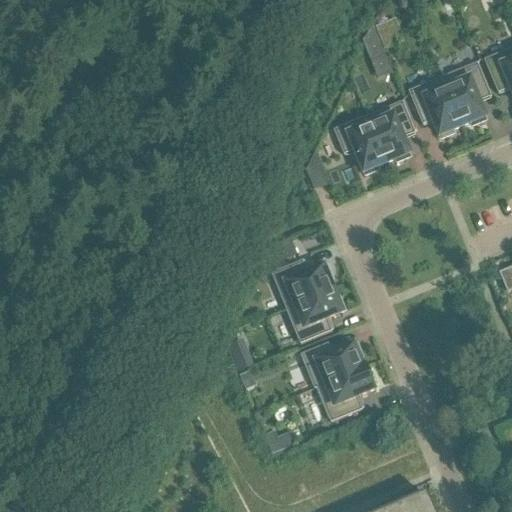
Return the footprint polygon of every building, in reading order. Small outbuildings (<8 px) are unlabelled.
[(511,50),(483,62),(498,96),(499,96),(498,95),(510,90),(511,94),(511,50)] [(441,80),(461,129),(471,125),(472,128),(485,123),(477,104),(489,99),(489,100),(491,100),(476,66),(441,80)] [(461,129),(441,80),(408,94),(422,128),(423,128),(423,127),(433,123),(441,141),(454,136),(452,133),(461,129)] [(367,119),(386,166),(395,162),(396,165),(409,160),(402,141),(413,136),(414,137),(415,136),(402,105),(367,119)] [(386,166),(367,119),(333,133),(344,158),(345,157),(344,157),(354,153),(365,178),(378,173),(377,169),(386,166)] [(317,169),(306,174),(314,192),(325,187),(317,169)] [(289,240),(274,246),(269,256),(273,265),(296,256),(289,240)] [(286,312),(332,292),(328,283),(332,282),(326,269),(308,277),(303,265),(304,264),(303,263),(271,276),(286,312)] [(511,269),(499,274),(507,294),(511,291),(511,269)] [(332,292),(286,312),(301,347),(332,334),(332,333),(331,333),(326,321),(345,313),(339,300),(336,302),(332,292)] [(314,391),(365,370),(364,369),(362,370),(359,362),(362,360),(357,347),(331,358),(327,348),(328,348),(327,346),(300,358),(314,391)] [(365,370),(314,391),(315,392),(317,391),(331,425),(363,412),(362,411),(357,399),(374,392),(365,370)] [(432,511),(426,497),(391,511),(432,511)]
